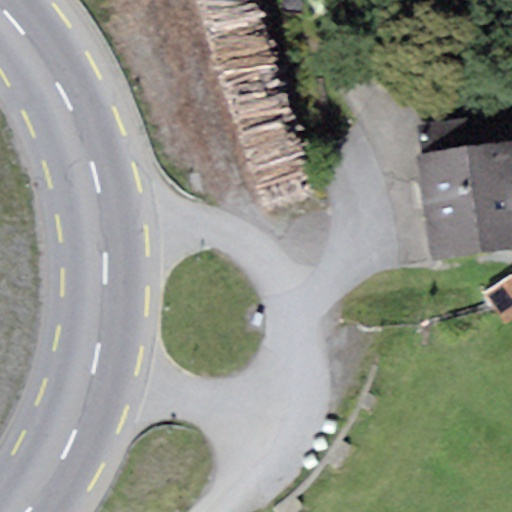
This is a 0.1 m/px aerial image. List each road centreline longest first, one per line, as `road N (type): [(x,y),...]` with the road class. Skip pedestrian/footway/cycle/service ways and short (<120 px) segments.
road 1 (primary): [(26,511),(61,461),(91,387),(105,273),(99,207),(72,111),(37,45),(0,7)]
road 2 (track): [(91,387),(205,407),(239,430),(246,459),(236,501),(224,511)]
